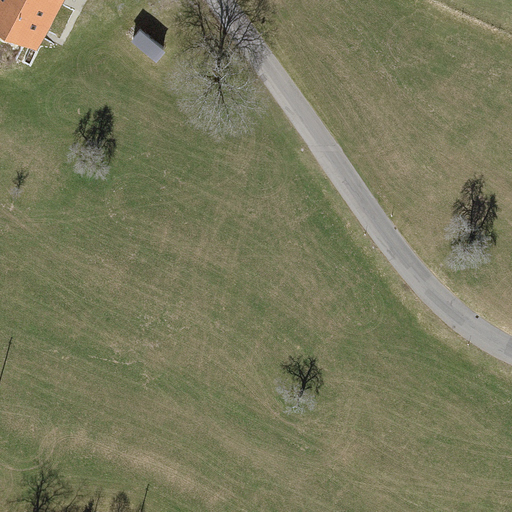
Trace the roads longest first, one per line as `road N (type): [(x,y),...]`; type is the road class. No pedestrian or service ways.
road 1 (tertiary): [(511,352),(436,301),(212,0)]
road 2 (track): [(511,185),(275,0)]
